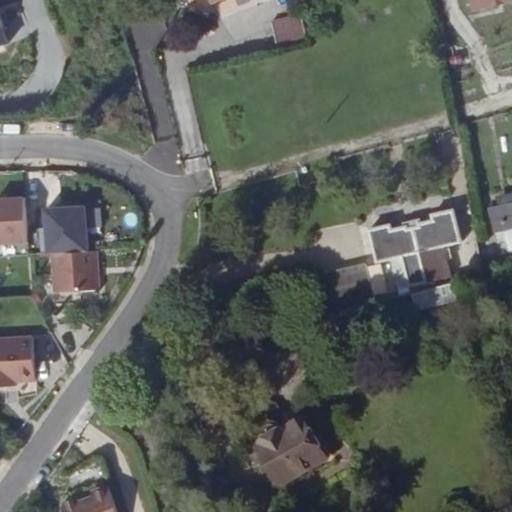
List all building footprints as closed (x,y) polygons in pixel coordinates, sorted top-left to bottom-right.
[(511,0),(472,0),(476,13),(511,4),(511,0)] [(307,42),(301,16),(271,23),(277,49),(307,42)] [(511,200),(511,193),(500,195),(501,202),(503,202),(511,200)] [(25,198),(0,199),(0,246),(27,245),(25,198)] [(511,227),(511,200),(503,202),(507,228),(511,227)] [(507,228),(503,202),(490,204),(495,230),(507,228)] [(86,207),(47,210),(50,255),(89,252),(86,207)] [(416,222),(421,251),(464,242),(457,208),(435,213),(436,218),(416,222)] [(410,284),(427,281),(421,251),(416,222),(393,227),(392,222),(370,227),(378,260),(404,254),(410,284)] [(511,228),(500,230),(503,250),(511,248),(511,228)] [(89,252),(50,255),(52,292),(99,289),(96,251),(89,252)] [(320,280),(329,318),(375,305),(366,268),(320,280)] [(377,314),(328,327),(333,344),(381,332),(377,314)] [(34,339),(0,339),(0,383),(36,382),(34,339)] [(131,361),(127,368),(133,373),(138,366),(131,361)] [(262,442),(257,445),(285,491),(336,460),(321,434),(316,438),(303,416),(281,430),(280,427),(277,426),(276,425),(274,425),(271,425),(268,425),(266,426),(264,427),(263,429),(261,431),(261,434),(261,436),(261,438),(262,442)] [(117,511),(109,484),(92,490),(92,491),(93,495),(78,501),(76,496),(65,500),(62,506),(64,511),(117,511)] [(76,496),(78,501),(93,495),(92,491),(76,496)]
